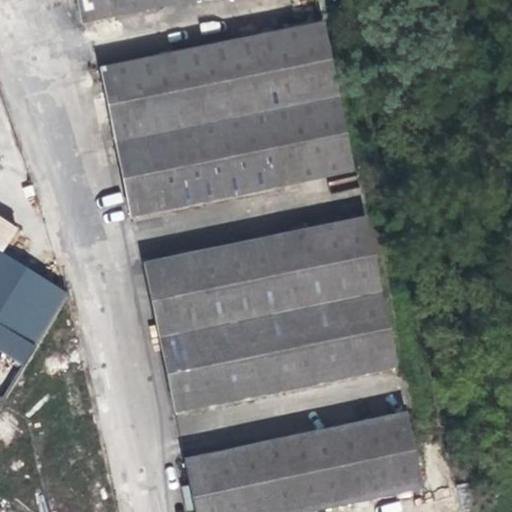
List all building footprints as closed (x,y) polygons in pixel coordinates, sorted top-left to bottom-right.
[(77,0),(82,21),(183,0),(77,0)] [(321,21),(92,62),(126,218),(352,169),(321,21)] [(17,226),(0,214),(0,247),(2,249),(17,226)] [(365,216),(140,258),(176,412),(396,364),(365,216)] [(0,245),(0,358),(3,361),(53,278),(0,245)] [(405,412),(188,457),(199,511),(298,511),(420,487),(405,412)] [(468,511),(481,509),(473,480),(455,485),(461,511),(468,511)]
